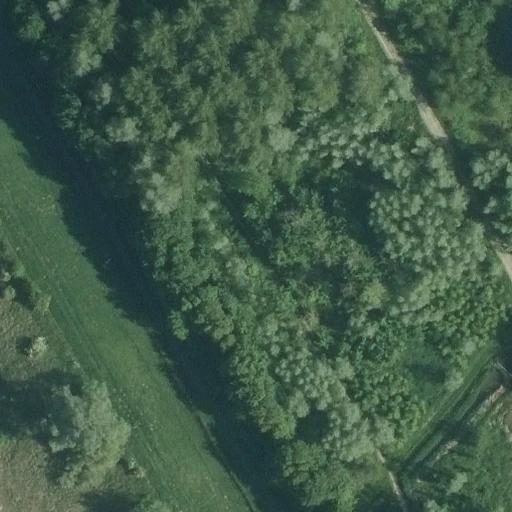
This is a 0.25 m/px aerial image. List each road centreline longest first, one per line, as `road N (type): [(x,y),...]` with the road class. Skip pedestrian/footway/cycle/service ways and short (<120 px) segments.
road 1 (unknown): [(107,0),(151,52),(390,478)]
road 2 (track): [(511,267),(361,0)]
